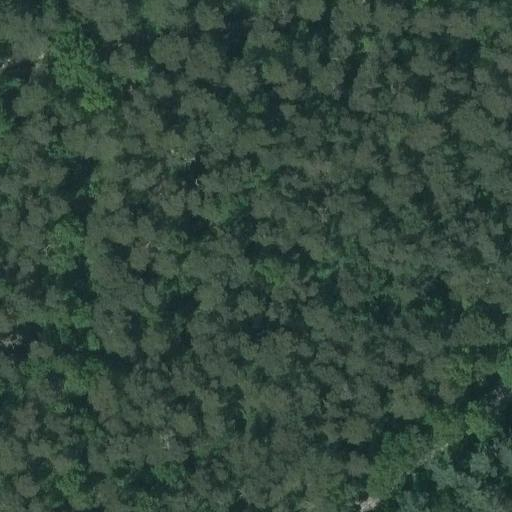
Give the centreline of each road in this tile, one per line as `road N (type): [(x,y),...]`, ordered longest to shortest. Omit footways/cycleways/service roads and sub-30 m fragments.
road 1 (track): [(0,66),(335,0)]
road 2 (unclassified): [(346,511),(511,386)]
